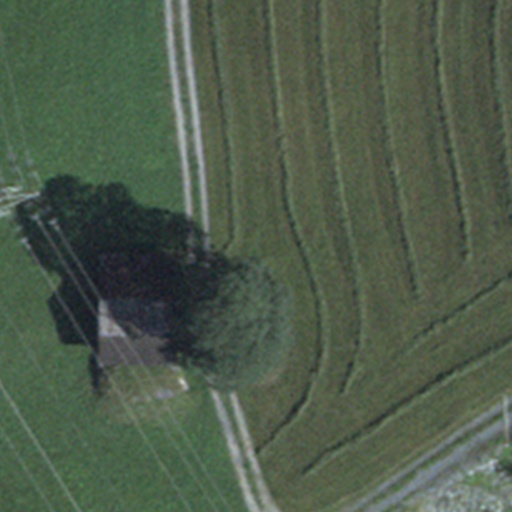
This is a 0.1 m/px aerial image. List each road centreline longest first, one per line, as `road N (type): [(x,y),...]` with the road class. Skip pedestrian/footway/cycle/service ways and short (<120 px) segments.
road 1 (track): [(273,511),(230,418),(198,246),(177,0)]
road 2 (track): [(511,413),(370,511)]
